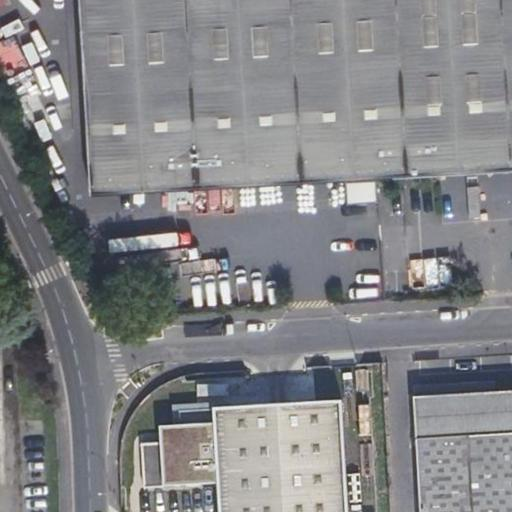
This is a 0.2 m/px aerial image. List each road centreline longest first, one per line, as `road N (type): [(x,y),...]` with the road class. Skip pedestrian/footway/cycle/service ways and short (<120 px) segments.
road 1 (unclassified): [(77,353),(511,325)]
road 2 (unclassified): [(77,353),(56,286),(0,171)]
road 3 (unclassified): [(90,511),(77,353)]
